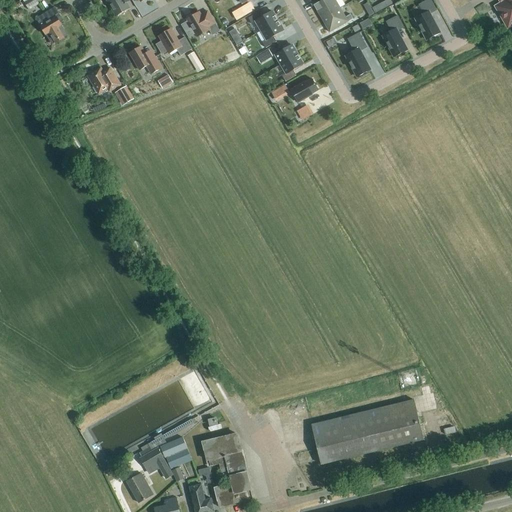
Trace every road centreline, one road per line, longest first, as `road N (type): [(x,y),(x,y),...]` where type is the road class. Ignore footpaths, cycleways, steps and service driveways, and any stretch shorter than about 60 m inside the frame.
road 1 (residential): [(289,0),(346,95),(357,99),(463,41),(444,0)]
road 2 (unclassified): [(260,511),(511,447)]
